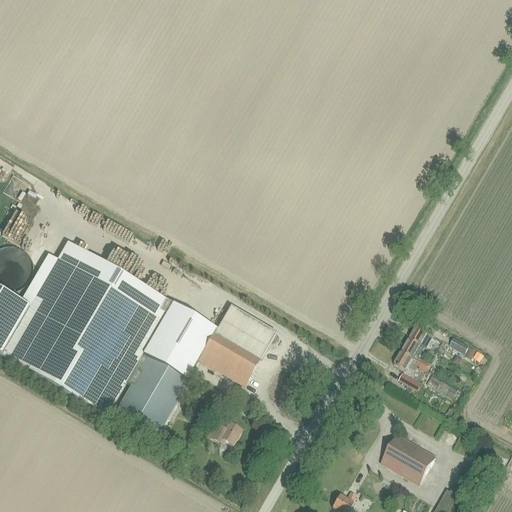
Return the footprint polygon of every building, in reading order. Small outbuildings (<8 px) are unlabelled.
[(25,193),(27,188),(12,182),(10,187),(25,193)] [(120,227),(81,205),(75,216),(81,219),(78,225),(110,243),(120,227)] [(28,250),(31,242),(20,237),(18,242),(9,238),(8,241),(28,250)] [(113,248),(127,256),(130,250),(116,242),(113,248)] [(31,309),(3,357),(107,418),(111,411),(116,414),(115,414),(157,439),(201,364),(199,362),(216,332),(172,306),(163,323),(59,261),(31,309)] [(0,355),(3,357),(31,309),(0,290),(0,355)] [(244,389),(275,336),(230,309),(216,332),(199,362),(201,364),(244,389)] [(416,328),(409,341),(420,347),(424,350),(425,349),(426,350),(433,338),(416,328)] [(449,348),(464,357),(465,356),(469,359),(473,353),(468,351),(469,349),(454,340),(449,348)] [(409,341),(401,354),(412,360),(413,359),(418,363),(420,360),(419,359),(424,350),(420,347),(409,341)] [(404,373),(412,360),(401,354),(393,367),(404,373)] [(421,369),(425,362),(420,360),(418,363),(416,367),(421,369)] [(425,362),(421,369),(425,372),(429,365),(425,362)] [(204,376),(207,372),(201,366),(198,370),(204,376)] [(403,376),(398,383),(412,391),(415,387),(410,383),(411,381),(403,376)] [(427,385),(444,394),(449,386),(431,377),(427,385)] [(451,402),(445,415),(453,419),(459,405),(451,402)] [(218,446),(220,441),(232,449),(241,434),(228,426),(224,432),(213,426),(206,439),(218,446)] [(397,438),(380,466),(419,488),(435,460),(397,438)] [(465,503),(481,476),(466,467),(450,495),(447,493),(436,511),(464,511),(468,505),(465,503)] [(419,489),(416,495),(427,501),(430,496),(419,489)] [(351,505),(356,498),(350,494),(346,501),(339,497),(332,510),(335,511),(349,511),(353,506),(351,505)]
